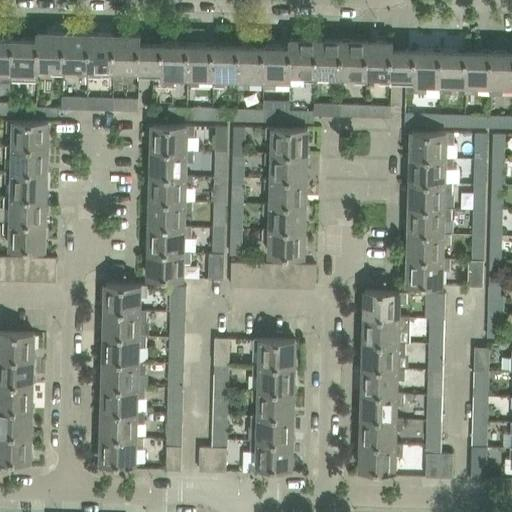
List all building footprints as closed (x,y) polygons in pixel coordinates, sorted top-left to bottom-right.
[(37,31),(37,38),(38,38),(37,66),(51,66),(51,73),(63,74),(63,67),(62,67),(63,32),(37,31)] [(88,32),(63,32),(62,67),(63,67),(76,67),(76,74),(88,75),(88,67),(88,32)] [(114,33),(88,32),(88,67),(102,68),(102,75),(114,75),(114,68),(113,68),(114,33)] [(140,34),(114,33),(113,68),(114,68),(127,68),(127,75),(139,76),(140,42),(140,34)] [(12,79),(12,72),(12,37),(0,36),(0,71),(1,72),(1,79),(12,79)] [(12,37),(12,72),(12,79),(26,79),(37,80),(37,66),(38,38),(37,38),(12,37)] [(316,81),(316,73),(315,73),(316,38),(290,37),(289,45),(290,45),(290,73),(304,73),(304,80),(316,81)] [(341,81),(341,74),(340,74),(341,39),(316,38),(315,73),(316,73),(329,73),(329,81),(341,81)] [(366,82),(367,75),(365,75),(366,39),(341,39),(340,74),(341,74),(355,74),(355,82),(366,82)] [(391,83),(392,48),(392,40),(366,39),(365,75),(367,75),(380,75),(380,83),(391,83)] [(140,42),(139,76),(142,76),(153,76),(153,77),(161,77),(163,77),(164,42),(143,42),(140,42)] [(161,77),(161,84),(172,85),(173,77),(186,78),(189,78),(190,43),(164,42),(163,77),(161,77)] [(189,78),(189,85),(200,85),(200,78),(211,78),(212,78),(214,78),(215,43),(190,43),(189,78)] [(214,78),(214,85),(225,86),(225,79),(239,79),(240,44),(215,43),(214,78)] [(250,87),(250,79),(264,80),(265,45),(240,44),(239,79),(239,87),(250,87)] [(290,81),(290,73),(290,45),(289,45),(265,45),(264,80),(264,87),(276,87),(276,80),(290,81)] [(392,48),(391,83),(405,83),(414,84),(416,84),(417,49),(415,48),(406,48),(392,48)] [(414,90),(426,91),(426,84),(439,84),(441,84),(442,49),(417,49),(416,84),(414,84),(414,90)] [(451,84),(465,85),(467,85),(468,50),(442,49),(441,84),(439,84),(439,91),(451,91),(451,84)] [(476,85),(490,86),(492,86),(493,51),(468,50),(467,85),(465,85),(464,92),(476,92),(476,85)] [(501,86),(511,86),(511,51),(493,51),(492,86),(490,86),(490,92),(501,93),(501,86)] [(80,96),(61,96),(61,107),(80,107),(80,96)] [(106,97),(86,96),(86,107),(105,108),(106,97)] [(131,97),(112,97),(112,108),(131,108),(131,97)] [(11,102),(11,113),(30,114),(31,102),(11,102)] [(314,113),(334,114),(334,103),(314,103),(314,113)] [(339,114),(359,115),(359,104),(340,103),(339,114)] [(384,104),(365,104),(365,115),(384,115),(384,104)] [(36,113),(36,114),(58,114),(58,106),(36,106),(36,113)] [(169,106),(169,117),(188,118),(188,106),(169,106)] [(194,106),(194,118),(213,118),(213,107),(194,106)] [(219,107),(219,119),(238,119),(239,108),(219,107)] [(245,108),(244,119),(263,120),(264,108),(245,108)] [(270,109),(270,120),(288,120),(289,109),(270,109)] [(289,109),(288,120),(308,121),(308,113),(308,110),(289,109)] [(422,113),(421,124),(440,125),(441,113),(422,113)] [(447,113),(446,125),(466,125),(466,114),(447,113)] [(472,114),(472,125),(491,126),(491,115),(472,114)] [(511,115),(497,115),(497,126),(511,126),(511,115)] [(13,130),(13,143),(13,144),(48,145),(49,119),(6,118),(6,130),(13,130)] [(152,122),(151,148),(186,149),(186,148),(187,135),(194,135),(194,123),(152,122)] [(272,137),(272,151),(272,152),(307,153),(308,127),(266,125),(265,137),(272,137)] [(411,129),(410,155),(446,155),(446,142),(454,142),(454,131),(411,129)] [(217,132),(216,151),(228,151),(228,132),(217,132)] [(234,132),(234,151),(245,151),(246,132),(234,132)] [(476,139),(475,158),(487,158),(487,139),(476,139)] [(493,139),(493,158),(504,158),(505,139),(493,139)] [(13,155),(12,168),(12,170),(47,171),(48,145),(13,144),(13,143),(5,143),(5,155),(13,155)] [(151,148),(151,174),(186,174),(186,160),(193,160),(193,148),(186,148),(186,149),(151,148)] [(272,162),(271,176),(271,177),(306,178),(307,153),(272,152),(272,151),(265,150),(264,162),(272,162)] [(410,155),(410,181),(445,182),(445,181),(445,167),(453,167),(453,156),(446,155),(410,155)] [(216,157),(215,176),(227,176),(227,157),(216,157)] [(233,157),(233,176),(244,177),(245,157),(233,157)] [(475,164),(475,183),(486,183),(487,164),(475,164)] [(493,164),(492,183),(504,184),(504,164),(493,164)] [(12,181),(11,194),(11,195),(46,196),(47,171),(12,170),(12,168),(5,168),(4,181),(12,181)] [(151,174),(150,199),(185,200),(185,199),(185,185),(193,185),(193,174),(186,174),(151,174)] [(271,187),(271,201),(271,202),(305,203),(306,178),(271,177),(271,176),(264,176),(264,187),(271,187)] [(410,181),(409,206),(444,207),(444,206),(445,193),(452,193),(452,181),(445,181),(445,182),(410,181)] [(215,182),(215,201),(226,201),(227,182),(215,182)] [(233,182),(232,202),(244,202),(244,183),(233,182)] [(475,189),(474,208),(485,208),(486,189),(475,189)] [(492,189),(492,208),(503,209),(503,190),(492,189)] [(11,206),(11,219),(11,220),(46,221),(46,196),(11,195),(11,194),(4,194),(4,205),(11,206)] [(150,199),(150,224),(184,225),(184,224),(184,210),(192,210),(192,199),(185,199),(185,200),(150,199)] [(270,213),(270,226),(270,228),(305,229),(305,203),(271,202),(271,201),(263,201),(263,213),(270,213)] [(409,206),(408,231),(444,232),(444,231),(444,218),(452,218),(452,206),(444,206),(444,207),(409,206)] [(215,207),(214,226),(225,227),(226,207),(215,207)] [(232,207),(232,227),(243,227),(244,208),(232,207)] [(474,214),(473,233),(485,234),(485,215),(474,214)] [(491,215),(491,234),(502,235),(503,215),(491,215)] [(11,220),(11,219),(3,219),(3,231),(11,231),(10,246),(45,247),(46,221),(11,220)] [(150,224),(149,250),(184,250),(184,249),(184,235),(191,236),(191,224),(184,224),(184,225),(150,224)] [(270,228),(270,226),(263,226),(262,237),(270,237),(269,254),(304,255),(305,229),(270,228)] [(408,231),(408,257),(443,258),(443,257),(443,243),(451,243),(451,231),(444,231),(444,232),(408,231)] [(214,232),(213,251),(225,252),(225,233),(214,232)] [(231,234),(231,253),(232,253),(242,253),(243,234),(231,234)] [(473,239),(472,258),(484,258),(484,239),(473,239)] [(491,240),(490,259),(502,260),(502,241),(491,240)] [(184,250),(149,250),(148,275),(183,276),(183,261),(190,261),(191,249),(184,249),(184,250)] [(210,251),(209,277),(224,278),(225,252),(213,251),(210,251)] [(0,278),(8,278),(8,254),(0,253),(0,278)] [(8,278),(20,279),(20,254),(8,254),(8,278)] [(20,279),(32,279),(33,255),(20,254),(20,279)] [(32,279),(44,279),(45,255),(33,255),(32,279)] [(45,255),(44,279),(56,280),(57,255),(45,255)] [(443,258),(408,257),(407,283),(442,284),(442,268),(450,268),(450,257),(443,257),(443,258)] [(484,258),(472,258),(469,258),(468,284),(483,285),(484,258)] [(231,284),(243,284),(244,261),(231,260),(231,284)] [(243,284),(255,285),(256,261),(244,261),(243,284)] [(255,285),(267,285),(268,261),(256,261),(255,285)] [(267,285),(279,285),(280,261),(268,261),(267,285)] [(279,285),(291,286),(292,262),(280,261),(279,285)] [(291,286),(303,286),(304,262),(292,262),(291,286)] [(304,262),(303,286),(315,286),(316,262),(304,262)] [(490,265),(490,285),(501,285),(501,266),(490,265)] [(106,282),(105,307),(139,308),(140,294),(148,295),(148,283),(106,282)] [(365,289),(364,314),(398,315),(399,302),(406,302),(407,290),(365,289)] [(427,291),(426,301),(430,301),(430,317),(445,317),(445,302),(446,292),(427,291)] [(170,310),(185,310),(186,295),(171,294),(170,310)] [(489,295),(489,310),(502,310),(503,295),(489,295)] [(105,307),(104,332),(146,333),(146,334),(149,334),(149,320),(147,320),(147,308),(139,308),(105,307)] [(364,314),(363,339),(398,341),(398,326),(406,327),(406,315),(398,315),(364,314)] [(170,335),(185,335),(185,320),(170,319),(170,335)] [(489,321),(488,336),(502,337),(502,321),(489,321)] [(429,341),(444,342),(444,327),(429,327),(429,341)] [(0,356),(33,357),(34,331),(0,330),(0,356)] [(104,332),(103,358),(138,359),(139,345),(146,346),(146,334),(146,333),(104,332)] [(215,336),(214,363),(229,363),(230,337),(215,336)] [(260,349),(260,362),(295,363),(296,339),(254,337),(253,349),(260,349)] [(363,339),(363,365),(397,366),(398,352),(405,353),(405,341),(398,341),(363,339)] [(169,361),(184,361),(184,346),(169,345),(169,361)] [(474,345),(473,369),(488,370),(489,346),(474,345)] [(428,367),(443,368),(444,353),(429,352),(428,367)] [(0,381),(33,382),(33,357),(0,356),(0,381)] [(103,358),(103,384),(138,385),(138,371),(146,371),(146,359),(138,359),(103,358)] [(260,374),(260,388),(294,389),(295,363),(260,362),(253,362),(252,375),(260,374)] [(363,365),(362,390),(397,391),(397,378),(404,378),(404,366),(397,366),(363,365)] [(168,386),(183,386),(184,371),(169,371),(168,386)] [(214,372),(213,388),(228,389),(229,372),(214,372)] [(428,393),(443,393),(443,378),(428,378),(428,393)] [(473,379),(473,395),(487,395),(487,379),(473,379)] [(0,406),(32,408),(33,382),(0,381),(0,406)] [(103,384),(102,409),(137,410),(137,396),(145,396),(145,385),(138,385),(103,384)] [(259,399),(259,413),(293,414),(294,389),(260,388),(252,388),(252,399),(259,399)] [(362,390),(361,416),(396,417),(396,403),(404,403),(404,392),(397,391),(362,390)] [(167,411),(183,412),(183,397),(168,396),(167,411)] [(213,397),(213,413),(228,414),(228,398),(213,397)] [(427,418),(442,419),(442,403),(427,403),(427,418)] [(472,404),(472,420),(486,420),(487,405),(472,404)] [(0,431),(31,433),(32,408),(0,406),(0,431)] [(102,409),(101,434),(136,435),(137,421),(144,422),(144,410),(137,410),(102,409)] [(258,425),(258,438),(293,439),(293,414),(259,413),(251,413),(251,425),(258,425)] [(361,416),(360,441),(395,442),(395,429),(403,429),(403,417),(396,417),(361,416)] [(167,437),(182,437),(182,422),(167,422),(167,437)] [(212,442),(212,445),(213,445),(227,446),(227,442),(227,423),(212,422),(212,442)] [(426,444),(441,444),(441,429),(427,428),(426,444)] [(472,430),(471,445),(486,445),(486,430),(472,430)] [(0,431),(0,457),(31,459),(31,433),(0,431)] [(136,435),(101,434),(100,461),(135,462),(136,447),(143,447),(143,435),(136,435)] [(293,439),(258,438),(251,438),(250,449),(258,450),(257,465),(292,466),(293,439)] [(395,442),(360,441),(359,468),(394,469),(395,453),(402,454),(403,442),(395,442)] [(166,468),(181,468),(182,444),(167,444),(166,468)] [(200,445),(199,468),(211,469),(212,445),(200,445)] [(212,445),(211,469),(213,469),(226,469),(227,446),(213,445),(212,445)] [(471,452),(470,476),(485,477),(485,454),(485,453),(486,446),(471,446),(471,452)] [(425,475),(439,475),(440,451),(426,451),(425,475)] [(440,451),(439,475),(453,476),(454,452),(440,451)]
